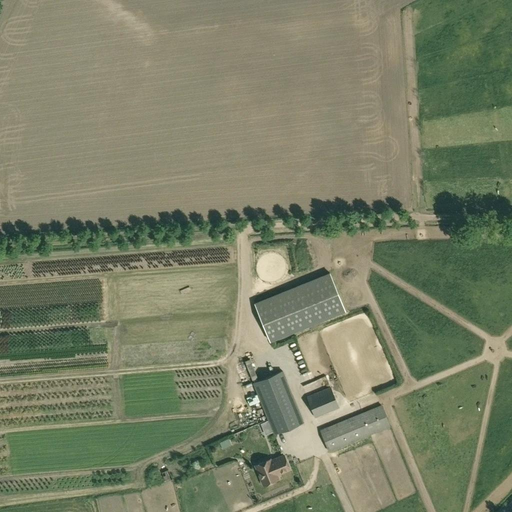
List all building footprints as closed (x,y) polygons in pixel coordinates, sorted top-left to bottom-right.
[(329,273),(254,303),(270,341),(345,311),(329,273)] [(282,371),(253,383),(274,434),(303,423),(282,371)] [(318,392),(306,396),(315,418),(339,407),(331,387),(318,392)] [(329,451),(390,427),(381,405),(320,430),(329,451)] [(276,475),(290,469),(284,456),(270,461),(270,460),(256,466),(264,485),(278,479),(276,475)] [(165,482),(174,479),(169,469),(161,473),(165,482)]
